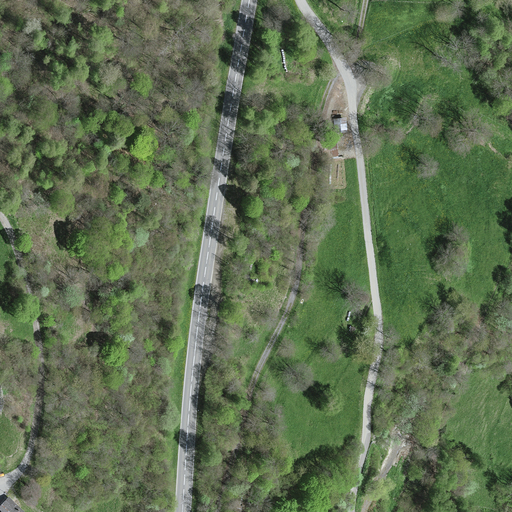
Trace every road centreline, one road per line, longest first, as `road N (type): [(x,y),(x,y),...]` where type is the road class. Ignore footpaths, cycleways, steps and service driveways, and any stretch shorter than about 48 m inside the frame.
road 1 (track): [(217,511),(251,389),(293,298),(325,96),(353,53),(367,0)]
road 2 (residential): [(299,0),(349,82),(376,320),(351,511)]
road 3 (tertiary): [(249,0),(203,282),(182,511)]
road 4 (residential): [(0,482),(24,464),(30,448),(38,376),(35,322),(0,215)]
